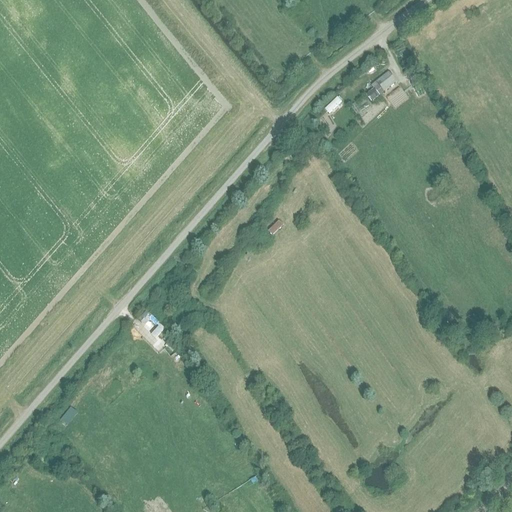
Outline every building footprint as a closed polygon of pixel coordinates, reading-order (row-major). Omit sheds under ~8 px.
[(372,102),(397,82),(388,72),(371,86),(373,89),(366,94),(372,102)] [(398,85),(386,92),(390,98),(402,91),(398,85)] [(337,92),(324,104),(328,109),(341,97),(337,92)] [(271,236),(282,226),(277,222),(267,232),(271,236)] [(148,328),(157,323),(155,318),(146,323),(148,328)]
